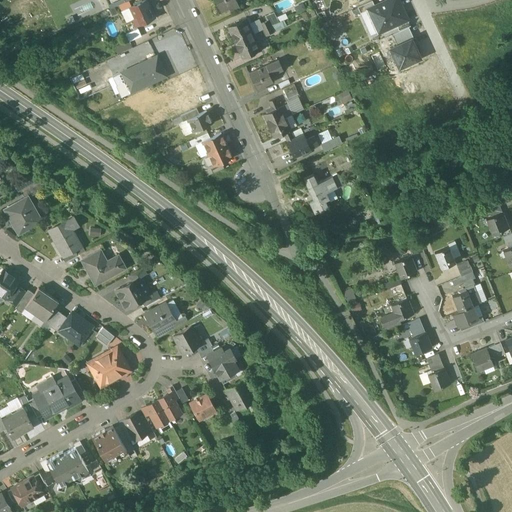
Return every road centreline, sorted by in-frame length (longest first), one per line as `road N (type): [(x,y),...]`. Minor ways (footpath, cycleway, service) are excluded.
road 1 (primary): [(338,379),(258,291),(148,198),(0,93)]
road 2 (residential): [(186,0),(284,213)]
road 3 (residential): [(0,243),(136,336),(157,370)]
road 4 (residential): [(157,370),(148,387),(0,474)]
road 5 (residential): [(425,293),(445,340),(511,315)]
